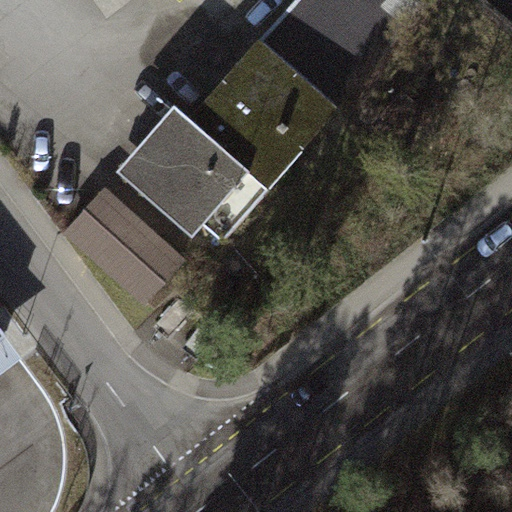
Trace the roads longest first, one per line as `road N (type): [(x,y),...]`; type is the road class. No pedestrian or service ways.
road 1 (tertiary): [(206,507),(511,267)]
road 2 (unclassified): [(0,224),(206,507)]
